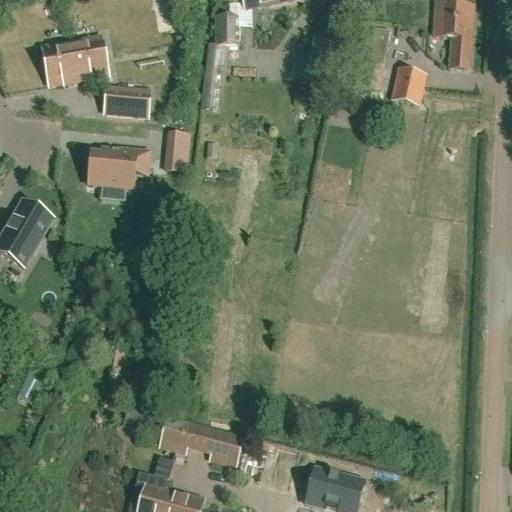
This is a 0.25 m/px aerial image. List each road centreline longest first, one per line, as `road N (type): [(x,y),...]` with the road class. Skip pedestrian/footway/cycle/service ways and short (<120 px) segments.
road 1 (residential): [(498,292),(507,0)]
road 2 (residential): [(489,511),(498,292)]
